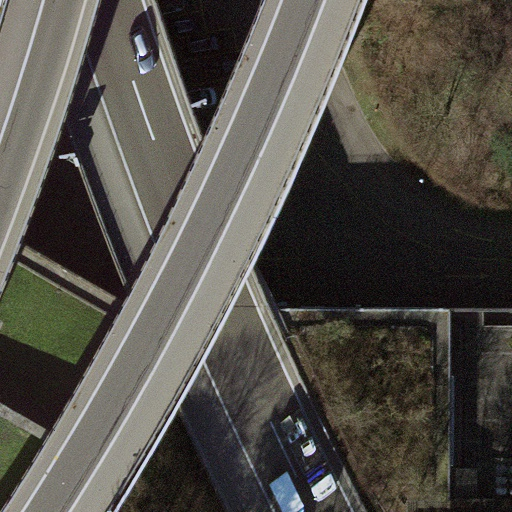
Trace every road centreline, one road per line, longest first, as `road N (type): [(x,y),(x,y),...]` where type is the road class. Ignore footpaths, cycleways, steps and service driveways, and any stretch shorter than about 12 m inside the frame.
road 1 (motorway): [(48,511),(178,287),(305,0)]
road 2 (motorway): [(107,0),(220,306),(316,511)]
road 3 (motorway): [(0,204),(66,0)]
